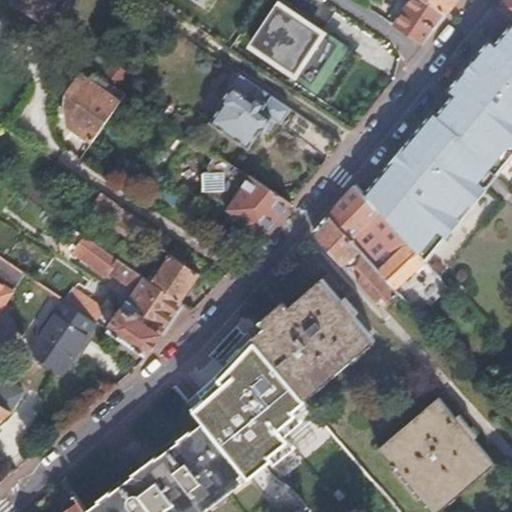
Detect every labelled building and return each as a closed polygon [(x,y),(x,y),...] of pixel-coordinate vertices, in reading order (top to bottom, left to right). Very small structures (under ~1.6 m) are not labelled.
[(30,0),(45,10),(52,0),(30,0)] [(279,0),(277,0),(249,40),(322,90),(347,54),(294,17),(298,13),(279,0)] [(423,0),(408,0),(392,25),(422,45),(446,15),(423,0)] [(423,0),(446,15),(458,0),(423,0)] [(511,0),(508,0),(499,11),(511,21),(511,0)] [(366,197),(428,261),(511,161),(511,32),(498,48),(492,43),(451,91),(457,97),(439,118),(434,114),(366,197)] [(92,73),(86,69),(67,98),(75,104),(63,123),(89,139),(123,93),(122,93),(113,86),(107,94),(99,89),(105,81),(92,73)] [(279,127),(290,111),(258,90),(237,76),(217,106),(219,107),(207,126),(247,152),(259,133),(261,134),(270,121),(279,127)] [(170,114),(165,121),(172,125),(177,119),(170,114)] [(323,161),(338,143),(294,114),(284,130),(323,161)] [(127,169),(116,185),(187,233),(198,217),(127,169)] [(197,174),(197,194),(220,194),(219,174),(197,174)] [(222,211),(260,236),(288,203),(246,175),(222,211)] [(355,186),(327,218),(350,244),(373,223),(402,254),(378,276),(393,292),(428,261),(366,197),(355,186)] [(166,235),(106,196),(98,208),(138,235),(139,232),(160,245),(166,235)] [(315,232),(384,309),(397,297),(393,292),(378,276),(350,244),(327,218),(315,232)] [(142,278),(96,247),(90,254),(96,259),(109,267),(105,273),(132,291),(106,330),(122,342),(144,356),(180,303),(142,278)] [(148,269),(142,278),(180,303),(201,272),(169,251),(155,273),(148,269)] [(393,292),(397,297),(403,303),(438,271),(428,261),(393,292)] [(253,341),(300,395),(369,335),(332,291),(338,286),(326,273),(286,308),(262,328),(251,338),(253,341)] [(0,285),(0,304),(10,292),(0,285)] [(83,338),(94,323),(60,300),(25,351),(59,374),(83,338)] [(257,322),(262,328),(286,308),(280,302),(257,322)] [(122,342),(106,330),(94,323),(83,338),(112,357),(122,342)] [(213,323),(164,375),(179,389),(228,337),(213,323)] [(216,379),(274,450),(286,441),(275,429),(293,412),(291,410),(304,399),(300,395),(253,341),(216,379)] [(120,358),(136,367),(144,356),(122,342),(112,357),(119,361),(120,358)] [(0,421),(11,411),(25,393),(0,373),(0,421)] [(200,427),(242,477),(274,450),(216,379),(183,406),(200,427)] [(439,400),(378,451),(394,470),(390,474),(416,504),(420,500),(430,511),(441,511),(495,466),(480,448),(484,444),(459,414),(455,418),(439,400)] [(86,511),(194,511),(242,477),(200,427),(153,463),(86,511)] [(83,511),(71,491),(59,499),(66,511),(83,511)]
